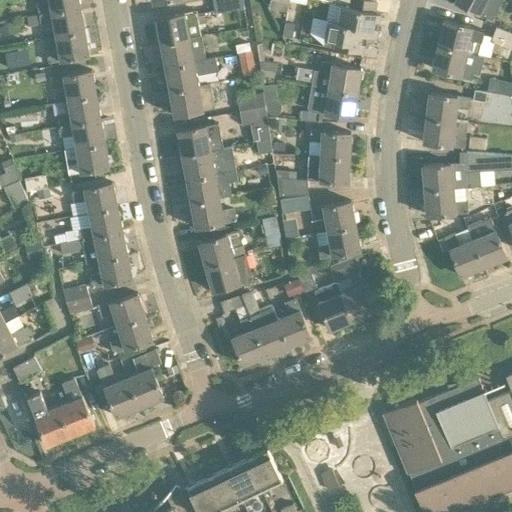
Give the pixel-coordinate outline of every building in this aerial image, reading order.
[(13,19),(25,17),(40,14),(80,7),(78,0),(49,0),(51,3),(38,5),(12,9),(13,19)] [(212,0),(214,11),(215,15),(216,14),(243,9),(241,0),(212,0)] [(341,7),(338,23),(367,29),(366,36),(376,38),(381,13),(375,12),(377,2),(366,0),(334,0),(334,5),(333,5),(341,7)] [(499,0),(456,0),(456,2),(477,13),(477,14),(490,20),(499,0)] [(54,23),(57,36),(85,31),(80,7),(40,14),(25,17),(26,27),(42,25),(54,23)] [(217,17),(216,14),(215,15),(214,11),(205,13),(205,12),(198,13),(197,11),(156,19),(161,44),(200,36),(198,23),(199,22),(198,18),(205,16),(205,19),(217,17)] [(303,17),(301,27),(310,28),(312,19),(303,17)] [(367,29),(338,23),(327,21),(324,38),(322,46),(333,48),(363,54),(366,36),(367,29)] [(444,21),(438,45),(477,55),(483,30),(444,21)] [(295,24),(285,22),(283,36),(292,38),(295,24)] [(511,33),(495,27),(490,42),(509,49),(511,49),(511,33)] [(85,31),(57,36),(59,50),(47,52),(49,63),(89,55),(85,31)] [(161,44),(165,67),(205,60),(200,36),(161,44)] [(238,53),(238,54),(250,52),(248,43),(235,45),(237,53),(238,53)] [(477,55),(438,45),(432,69),(472,79),(473,73),(479,74),(483,56),(477,55)] [(253,64),(250,52),(238,54),(242,76),(260,73),(257,63),(253,64)] [(165,67),(170,92),(199,86),(198,85),(197,76),(217,72),(215,58),(205,60),(165,67)] [(258,61),(260,73),(260,77),(273,79),(276,63),(258,61)] [(313,71),(311,84),(328,88),(357,93),(361,69),(322,62),(320,72),(313,71)] [(65,86),(68,100),(96,95),(92,70),(52,78),(53,80),(54,88),(65,86)] [(34,74),(35,82),(46,80),(44,72),(34,74)] [(511,83),(489,79),(486,93),(488,93),(507,96),(511,96),(511,83)] [(199,86),(170,92),(174,115),(214,108),(209,83),(198,85),(199,86)] [(328,88),(311,84),(307,104),(307,110),(353,117),(357,93),(328,88)] [(474,100),(486,102),(488,93),(486,93),(476,90),(474,100)] [(236,97),(238,111),(265,106),(262,93),(236,97)] [(429,93),(426,117),(453,121),(454,108),(468,110),(468,109),(470,98),(429,93)] [(41,130),(59,126),(100,119),(96,95),(68,100),(70,113),(58,116),(39,119),(41,130)] [(266,103),(265,110),(269,115),(276,116),(281,111),(282,105),(277,100),(271,99),(266,103)] [(242,126),(250,124),(253,142),(256,142),(270,139),(265,106),(238,111),(242,126)] [(453,121),(426,117),(423,142),(464,147),(465,137),(451,135),(453,121)] [(308,133),(307,155),(349,157),(351,133),(319,131),(319,121),(285,118),(283,131),(308,133)] [(74,135),(76,148),(105,143),(100,119),(59,126),(60,138),(74,135)] [(178,131),(182,156),(222,149),(218,126),(216,126),(216,124),(206,126),(206,125),(178,131)] [(9,135),(10,142),(20,141),(19,134),(9,135)] [(485,139),(469,138),(468,148),(484,150),(485,139)] [(256,142),(258,154),(272,152),(270,139),(256,142)] [(105,143),(76,148),(64,150),(68,174),(109,167),(105,143)] [(272,143),(272,151),(284,152),(285,143),(272,143)] [(182,156),(187,180),(236,171),(233,156),(224,158),(222,149),(182,156)] [(422,165),(424,190),(453,188),(479,187),(478,172),(511,169),(511,155),(466,152),(467,162),(463,163),(463,162),(422,165)] [(349,157),(307,155),(306,170),(308,170),(307,180),(348,182),(349,157)] [(0,162),(5,173),(17,168),(12,157),(0,162)] [(265,166),(257,168),(259,175),(266,173),(265,166)] [(19,181),(21,180),(22,180),(17,168),(5,173),(0,175),(0,189),(2,189),(19,181)] [(277,178),(297,179),(297,171),(276,170),(277,178)] [(187,180),(191,203),(220,198),(218,185),(238,181),(236,171),(187,180)] [(23,179),(26,192),(47,187),(44,174),(23,179)] [(279,196),(308,194),(307,180),(297,179),(277,178),(279,196)] [(28,201),(19,181),(2,189),(13,209),(28,201)] [(86,198),(89,212),(117,206),(112,182),(72,191),(74,201),(86,198)] [(48,188),(36,191),(38,200),(50,197),(48,188)] [(453,188),(424,190),(426,215),(468,212),(467,201),(454,201),(453,188)] [(311,209),(309,195),(281,200),(282,213),(311,209)] [(220,198),(191,203),(196,227),(237,220),(235,210),(222,212),(220,198)] [(325,217),(328,231),(356,225),(351,201),(311,208),(313,220),(325,217)] [(58,235),(59,244),(122,230),(117,206),(89,212),(79,214),(82,228),(80,228),(80,229),(65,232),(65,234),(58,235)] [(277,230),(275,216),(261,219),(263,232),(277,230)] [(467,228),(468,230),(483,266),(506,257),(491,219),(481,223),(480,219),(466,225),(468,228),(467,228)] [(356,225),(328,231),(330,244),(319,247),(321,257),(360,249),(356,225)] [(84,250),(87,263),(99,260),(127,254),(122,230),(59,244),(62,255),(84,250)] [(483,266),(468,230),(455,235),(454,234),(446,238),(460,276),(483,266)] [(199,243),(206,267),(234,259),(230,246),(242,242),(239,231),(199,243)] [(16,247),(10,234),(0,239),(0,245),(4,253),(16,247)] [(43,256),(39,241),(24,244),(28,260),(43,256)] [(127,254),(99,260),(101,272),(89,274),(92,287),(133,278),(127,254)] [(234,259),(206,267),(212,291),(252,280),(246,256),(234,259)] [(354,257),(330,266),(337,282),(352,320),(375,311),(354,257)] [(328,262),(308,267),(302,269),(295,271),(297,275),(298,279),(298,280),(303,291),(303,292),(303,293),(316,288),(311,274),(330,268),(330,266),(329,266),(328,262)] [(330,266),(330,268),(336,282),(314,291),(330,330),(352,320),(337,282),(330,266)] [(298,280),(298,279),(283,285),(288,297),(303,291),(298,280)] [(8,293),(15,305),(32,296),(25,284),(13,290),(8,293)] [(62,290),(65,302),(89,297),(85,284),(62,290)] [(246,307),(250,317),(260,314),(252,292),(241,296),(246,307)] [(113,311),(118,326),(145,317),(137,293),(98,305),(101,315),(113,311)] [(220,302),(223,313),(235,309),(246,307),(241,296),(220,302)] [(92,308),(89,297),(65,302),(69,314),(92,308)] [(290,314),(277,319),(288,346),(311,337),(300,310),(299,310),(294,300),(285,303),(290,314)] [(272,310),(260,314),(250,317),(265,355),(266,358),(271,356),(269,354),(288,346),(277,319),(276,320),(272,310)] [(145,317),(118,326),(122,339),(110,342),(114,353),(153,340),(145,317)] [(265,355),(250,317),(241,321),(245,332),(232,338),(242,364),(265,355)] [(6,323),(0,325),(0,354),(32,336),(27,325),(11,333),(6,323)] [(94,347),(90,335),(74,341),(79,353),(94,347)] [(128,377),(140,407),(164,397),(151,366),(161,362),(156,349),(133,359),(138,373),(128,377)] [(41,371),(33,357),(12,369),(20,382),(41,371)] [(128,377),(127,377),(117,381),(110,364),(98,369),(105,386),(106,391),(116,417),(140,407),(128,377)] [(176,365),(166,369),(169,376),(179,372),(176,365)] [(511,388),(511,389),(506,392),(487,400),(478,378),(418,402),(417,399),(383,413),(408,473),(409,473),(415,489),(414,489),(423,511),(454,511),(511,488),(511,373),(507,376),(511,388)] [(70,401),(58,405),(70,436),(94,426),(75,378),(62,383),(70,401)] [(70,436),(58,405),(47,410),(40,392),(27,397),(47,445),(70,436)] [(287,433),(292,444),(308,437),(304,426),(287,433)] [(267,449),(247,458),(262,490),(281,481),(282,480),(267,449)] [(247,458),(227,468),(242,499),(262,490),(247,458)] [(227,468),(207,477),(222,509),(242,499),(227,468)] [(328,490),(340,485),(334,469),(322,474),(328,490)] [(187,487),(198,511),(214,511),(222,509),(207,477),(187,487)] [(198,511),(187,487),(182,489),(176,485),(176,484),(175,483),(165,497),(166,497),(167,497),(174,511),(151,511),(151,510),(147,511),(198,511)]
